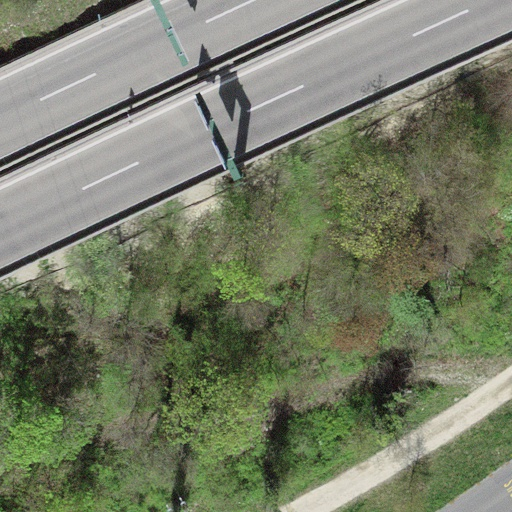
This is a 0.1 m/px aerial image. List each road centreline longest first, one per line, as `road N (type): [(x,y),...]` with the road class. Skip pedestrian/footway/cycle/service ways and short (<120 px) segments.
road 1 (motorway): [(0,227),(495,0)]
road 2 (motorway): [(248,0),(0,118)]
road 3 (track): [(511,394),(318,511)]
